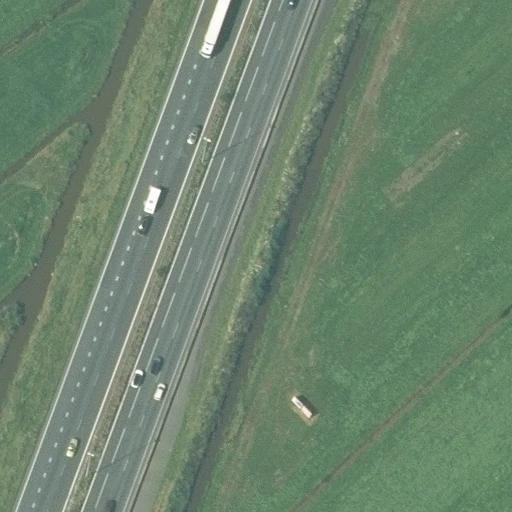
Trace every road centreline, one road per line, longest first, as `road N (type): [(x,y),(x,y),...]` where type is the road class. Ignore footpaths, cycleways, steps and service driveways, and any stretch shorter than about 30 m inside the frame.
road 1 (motorway): [(121,511),(236,325),(386,0)]
road 2 (motorway): [(235,0),(46,511)]
road 3 (motorway): [(101,511),(290,0)]
road 4 (tertiary): [(276,511),(372,260),(469,102),(511,52)]
